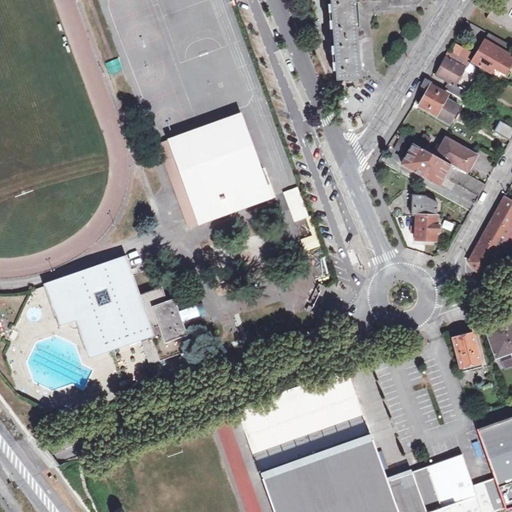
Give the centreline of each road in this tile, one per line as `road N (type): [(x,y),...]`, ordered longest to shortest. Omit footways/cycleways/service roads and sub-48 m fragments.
road 1 (residential): [(52,452),(335,351)]
road 2 (residential): [(457,0),(359,155),(344,160)]
road 3 (residential): [(274,0),(344,160)]
road 4 (residential): [(344,160),(391,272)]
